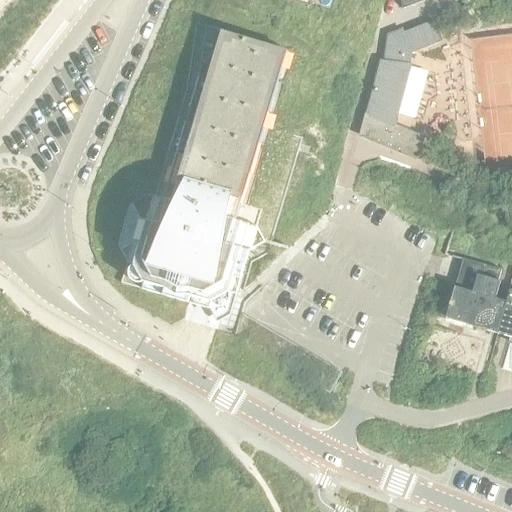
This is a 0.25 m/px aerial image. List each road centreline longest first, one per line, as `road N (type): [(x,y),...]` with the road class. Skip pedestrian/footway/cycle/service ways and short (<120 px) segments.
road 1 (tertiary): [(59,212),(78,145),(142,0)]
road 2 (tertiary): [(103,0),(0,134)]
road 3 (tertiary): [(106,323),(244,406)]
road 4 (residential): [(356,412),(374,403),(427,417),(511,399)]
road 5 (tertiary): [(467,511),(335,455)]
road 6 (tertiary): [(0,247),(34,280),(106,323)]
road 7 (tertiary): [(106,323),(68,265),(59,212)]
